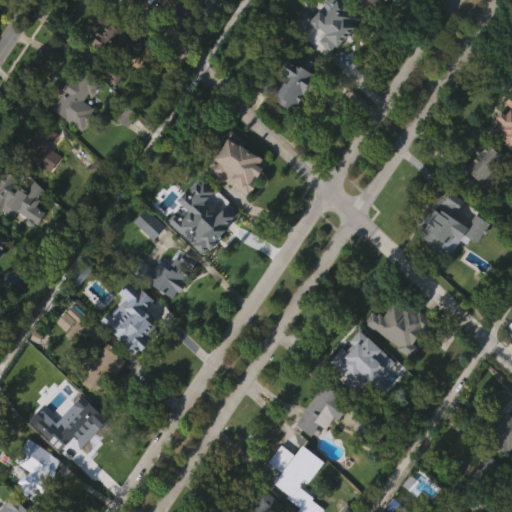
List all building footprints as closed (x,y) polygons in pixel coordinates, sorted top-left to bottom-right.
[(134,0),(168,35),(185,19),(171,4),(175,0),(134,0)] [(374,0),(367,11),(351,0),(374,0)] [(336,11),(353,23),(343,37),(340,35),(333,47),(324,41),(325,40),(321,37),(322,35),(321,34),(327,21),(328,22),(336,11)] [(106,20),(120,31),(125,25),(144,42),(136,54),(133,52),(125,65),(113,56),(109,62),(123,72),(115,85),(89,67),(101,47),(92,41),(106,20)] [(284,55),(295,63),(300,56),(319,69),(309,83),(313,86),(297,109),(293,107),(287,115),(272,105),(275,101),(254,85),(261,75),(277,86),(283,77),(274,70),(284,55)] [(86,72),(103,84),(96,95),(92,92),(87,100),(98,108),(94,114),(100,117),(93,127),(90,125),(87,130),(57,109),(67,95),(62,92),(71,79),(75,82),(77,79),(80,81),(86,72)] [(291,142),(312,106),(286,90),(279,103),(286,107),(271,131),(291,142)] [(511,94),(511,154),(493,135),(494,133),(487,126),(498,116),(496,115),(508,106),(505,103),(506,101),(505,100),(511,94)] [(116,114),(121,103),(103,95),(98,106),(116,114)] [(50,139),(79,162),(95,142),(81,132),(95,114),(77,100),(58,124),(61,126),(50,139)] [(52,155),(47,164),(24,148),(35,131),(32,129),(38,119),(56,132),(45,149),(52,155)] [(484,159),(511,182),(511,122),(501,135),(503,137),(484,159)] [(235,132),(245,141),(242,144),(266,162),(257,175),(255,173),(251,178),(257,182),(248,194),(226,178),(224,182),(205,168),(213,156),(205,150),(220,130),(225,134),(229,128),(235,132)] [(483,143),(490,149),(491,147),(501,155),(470,192),(458,181),(468,170),(463,167),(483,143)] [(57,165),(39,153),(23,177),(41,189),(57,165)] [(240,177),(244,171),(227,161),(204,202),(246,227),(254,213),(252,212),(265,191),(240,177)] [(15,182),(27,189),(35,180),(45,189),(38,197),(40,199),(31,219),(7,203),(2,211),(0,210),(0,192),(2,189),(0,187),(0,175),(3,170),(18,178),(15,182)] [(478,212),(503,189),(488,173),(464,196),(478,212)] [(229,215),(218,232),(200,220),(209,208),(199,201),(207,190),(234,208),(229,215)] [(460,225),(451,238),(449,236),(435,256),(421,246),(427,237),(424,234),(429,228),(425,226),(443,199),(463,213),(457,223),(460,225)] [(0,242),(12,248),(13,246),(35,257),(42,242),(34,238),(43,219),(30,212),(27,218),(0,204),(0,242)] [(175,232),(188,242),(179,252),(172,246),(167,253),(204,283),(235,245),(224,236),(214,247),(199,236),(211,221),(195,208),(175,232)] [(417,275),(437,286),(441,280),(449,285),(459,268),(474,276),(489,249),(445,224),(417,275)] [(151,270),(163,258),(143,239),(131,252),(151,270)] [(200,262),(183,289),(174,283),(167,294),(163,291),(161,295),(135,278),(147,259),(168,273),(183,251),(200,262)] [(166,299),(155,293),(152,299),(139,291),(131,304),(172,329),(195,291),(182,283),(177,291),(173,288),(166,299)] [(399,308),(403,303),(414,311),(415,309),(427,316),(427,315),(442,325),(433,339),(418,329),(410,342),(416,346),(409,357),(394,347),(395,345),(361,323),(369,311),(374,314),(376,311),(381,314),(389,302),(399,308)] [(87,336),(79,345),(68,335),(81,320),(71,312),(79,304),(99,322),(87,336)] [(150,333),(142,344),(141,343),(138,347),(123,335),(135,318),(134,316),(142,305),(159,318),(149,332),(150,333)] [(410,386),(416,377),(412,374),(421,360),(412,354),(417,346),(391,330),(381,347),(370,340),(360,356),(410,386)] [(377,350),(369,360),(365,358),(354,374),(359,377),(353,387),(339,377),(343,372),(333,365),(340,355),(347,359),(349,356),(347,355),(351,349),(346,345),(353,334),(377,350)] [(74,351),(62,366),(73,375),(81,364),(83,366),(92,354),(69,337),(65,344),(74,351)] [(108,341),(121,350),(118,354),(130,362),(108,395),(97,388),(96,390),(87,384),(93,374),(86,369),(93,359),(100,363),(105,355),(100,351),(103,346),(105,348),(108,341)] [(53,352),(63,362),(73,352),(63,342),(53,352)] [(328,392),(346,409),(340,415),(352,425),(365,411),(369,415),(391,391),(357,360),(346,372),(328,392)] [(82,400),(85,402),(79,413),(100,425),(123,387),(99,373),(82,400)] [(343,406),(335,418),(331,415),(322,428),(315,423),(308,434),(292,423),(320,383),(337,394),(334,399),(343,406)] [(69,389),(85,400),(83,402),(91,408),(78,428),(80,429),(74,438),(72,437),(66,447),(46,433),(62,409),(51,401),(58,391),(64,396),(69,389)] [(511,444),(502,455),(466,419),(477,408),(491,422),(496,416),(500,420),(508,412),(511,416),(511,444)] [(295,458),(310,465),(315,455),(324,459),(330,447),(337,450),(347,431),(317,416),(295,458)] [(66,478),(87,440),(55,422),(49,433),(60,439),(50,456),(54,458),(48,468),(66,478)] [(56,471),(40,493),(38,492),(31,501),(20,493),(22,491),(18,488),(20,485),(17,482),(24,472),(27,474),(29,471),(13,459),(28,438),(60,461),(54,470),(56,471)] [(511,445),(510,448),(505,443),(496,451),(494,448),(481,460),(502,484),(511,474),(511,445)] [(299,444),(318,458),(288,495),(270,481),(278,471),(267,462),(279,448),(289,457),(299,444)] [(502,472),(480,497),(477,495),(469,505),(456,494),(488,456),(500,466),(498,468),(502,472)] [(44,511),(59,491),(27,468),(11,490),(27,501),(19,511),(44,511)] [(299,476),(293,485),(278,475),(266,493),(279,502),(272,511),(300,511),(302,509),(306,511),(307,511),(322,491),(299,476)] [(274,511),(239,511),(260,487),(278,503),(272,510),(274,511)] [(498,496),(489,488),(476,501),(485,510),(498,496)] [(449,503),(460,511),(442,511),(441,511),(447,503),(449,503)]
